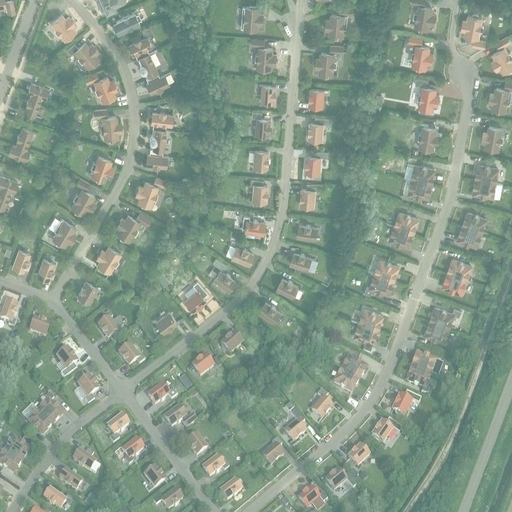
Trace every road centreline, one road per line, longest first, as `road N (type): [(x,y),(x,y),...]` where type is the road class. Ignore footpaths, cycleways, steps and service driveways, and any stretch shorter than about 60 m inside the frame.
road 1 (residential): [(245,511),(339,433),(391,368),(447,213),(468,87),(451,45)]
road 2 (unclassified): [(126,391),(222,320),(273,259),(282,235),(294,12)]
road 3 (unclassified): [(55,304),(126,185),(141,144),(139,95),(107,37),(69,0)]
road 4 (unclassified): [(12,511),(54,449),(126,391)]
road 5 (residential): [(214,511),(126,391)]
road 6 (unclassified): [(460,511),(511,375)]
